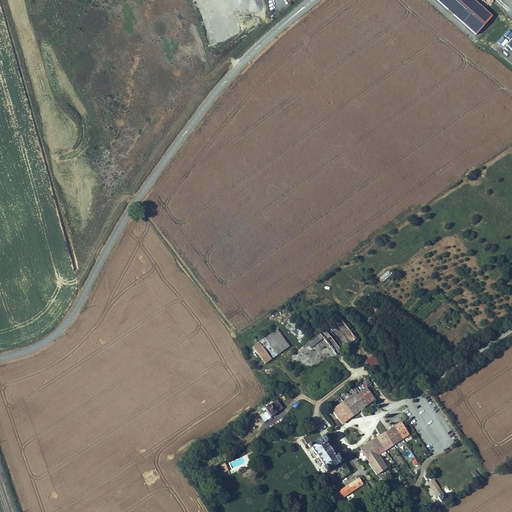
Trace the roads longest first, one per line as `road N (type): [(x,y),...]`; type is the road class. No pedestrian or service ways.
road 1 (tertiary): [(0,358),(37,346),(68,320),(186,127),(282,23)]
road 2 (track): [(246,342),(135,202)]
